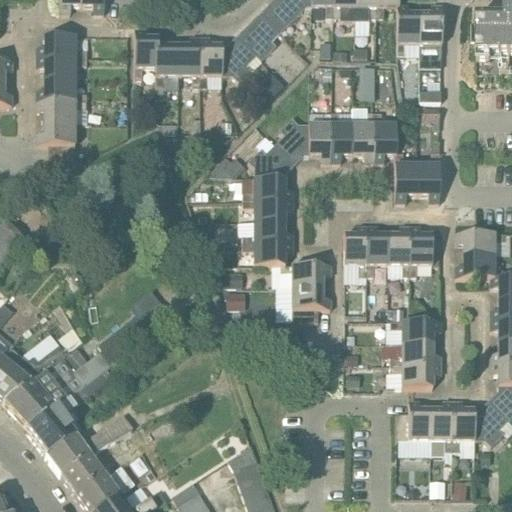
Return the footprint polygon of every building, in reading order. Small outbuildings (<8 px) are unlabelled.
[(69,12),(80,12),(80,0),(58,0),(58,20),(69,20),(69,12)] [(80,0),(80,12),(92,12),(92,20),(103,20),(103,0),(80,0)] [(305,12),(309,12),(309,0),(277,0),(259,19),(279,39),(305,12)] [(325,24),(332,24),(332,0),(309,0),(309,12),(310,13),(325,13),(325,24)] [(340,13),(354,14),(353,0),(332,0),(332,24),(340,24),(340,13)] [(368,24),(375,24),(375,0),(353,0),(354,14),(368,14),(368,24)] [(398,14),(398,12),(397,0),(375,0),(375,24),(383,24),(383,14),(395,14),(398,14)] [(511,9),(504,9),(504,20),(476,19),(476,65),(490,65),(490,59),(511,59),(511,9)] [(404,51),(418,51),(418,20),(406,19),(407,12),(398,12),(398,14),(395,14),(396,62),(404,61),(404,51)] [(418,74),(440,74),(440,62),(440,12),(430,12),(430,20),(418,20),(418,51),(418,74)] [(271,47),(279,39),(259,19),(236,42),(255,62),(260,66),(275,51),(271,47)] [(141,76),(155,76),(155,44),(144,44),(144,36),(133,36),(133,86),(141,86),(141,76)] [(35,64),(86,64),(86,57),(74,57),(74,42),(43,42),(43,54),(35,54),(35,64)] [(221,52),(221,82),(231,82),(238,88),(250,76),(246,71),(255,62),(236,42),(226,52),(221,52)] [(177,95),(177,83),(177,52),(166,51),(166,44),(155,44),(155,76),(155,92),(162,92),(162,95),(177,95)] [(191,93),(199,93),(199,44),(189,44),(189,52),(177,52),(177,83),(191,83),(191,93)] [(220,83),(221,83),(221,82),(221,52),(209,51),(209,44),(199,44),(199,93),(206,94),(206,83),(220,83)] [(354,53),(354,62),(367,62),(367,53),(354,53)] [(333,66),(347,66),(347,57),(333,56),(333,66)] [(75,72),(85,72),(86,64),(35,64),(35,74),(43,74),(43,86),(75,86),(75,72)] [(0,89),(3,89),(3,78),(11,78),(11,67),(0,66),(0,89)] [(319,81),(329,81),(330,72),(320,72),(319,81)] [(351,81),(351,72),(340,72),(340,81),(351,81)] [(363,77),(363,88),(372,88),(372,77),(363,77)] [(35,107),(86,108),(86,99),(75,99),(75,86),(43,86),(43,97),(35,97),(35,107)] [(0,111),(11,112),(11,101),(3,101),(3,89),(0,89),(0,111)] [(265,96),(257,103),(263,109),(271,102),(265,96)] [(439,96),(427,96),(418,96),(418,108),(439,108),(439,96)] [(43,129),(75,129),(75,128),(75,115),(86,114),(86,108),(35,107),(35,117),(43,117),(43,129)] [(319,169),(329,169),(330,118),(308,118),(308,130),(307,130),(307,161),(319,161),(319,169)] [(340,161),(351,161),(351,129),(338,128),(338,118),(330,118),(329,169),(340,169),(340,161)] [(363,169),(373,169),(373,118),(365,118),(365,129),(351,129),(351,161),(363,161),(363,169)] [(393,157),(396,157),(396,151),(396,139),(396,129),(380,129),(380,118),(373,118),(373,169),(383,169),(383,161),(393,161),(393,157)] [(303,161),(307,161),(307,130),(298,130),(292,123),(278,136),(283,141),(273,150),(293,170),(303,161)] [(199,140),(199,124),(190,125),(190,140),(199,140)] [(230,137),(230,127),(220,127),(220,137),(230,137)] [(47,164),(74,164),(74,151),(75,151),(75,129),(43,129),(43,141),(35,140),(35,151),(47,151),(47,164)] [(177,129),(160,129),(159,139),(177,139),(177,129)] [(396,139),(396,151),(405,151),(405,139),(396,139)] [(438,149),(430,149),(430,158),(438,158),(438,149)] [(254,184),(284,184),(284,180),(293,170),(273,150),(265,159),(260,154),(247,168),(254,174),(254,184)] [(404,201),(416,201),(416,169),(402,169),(402,157),(396,157),(393,157),(393,161),(393,209),(404,209),(404,201)] [(416,169),(416,201),(427,201),(427,209),(438,209),(438,159),(430,159),(430,169),(416,169)] [(232,186),(245,173),(234,163),(230,168),(224,162),(203,184),(232,186)] [(242,206),(291,206),(291,197),(284,197),(284,184),(254,184),(242,183),(242,206)] [(196,206),(207,206),(207,197),(196,197),(196,206)] [(252,228),(284,228),(284,217),(291,217),(291,206),(242,206),(242,214),(252,214),(252,228)] [(0,275),(29,247),(6,224),(0,229),(0,275)] [(242,249),(291,249),(291,240),(284,240),(284,228),(252,228),(252,242),(242,242),(242,249)] [(205,230),(204,243),(215,243),(215,230),(205,230)] [(358,283),(365,283),(365,233),(355,233),(355,241),(343,240),(343,272),(358,272),(358,283)] [(373,272),(387,272),(387,241),(375,241),(375,233),(365,233),(365,283),(373,283),(373,272)] [(401,283),(408,283),(408,233),(398,233),(398,241),(387,241),(387,272),(401,272),(401,283)] [(416,272),(431,272),(431,241),(418,241),(418,233),(408,233),(408,283),(416,283),(416,272)] [(462,262),(493,262),(493,247),(504,247),(504,239),(454,239),(454,250),(462,250),(462,262)] [(284,272),(284,271),(283,260),(291,260),(291,249),(242,249),(242,257),(252,257),(252,272),(279,272),(284,272)] [(34,261),(28,264),(31,272),(38,270),(34,261)] [(504,284),(504,283),(504,276),(493,276),(493,262),(462,262),(462,273),(454,273),(454,284),(489,284),(504,284)] [(291,293),(322,293),(322,282),(329,282),(329,271),(284,271),(284,272),(279,272),(279,278),(291,278),(291,293)] [(80,286),(83,280),(72,276),(70,282),(73,290),(79,290),(80,286)] [(242,278),(220,278),(220,293),(242,293),(242,278)] [(497,305),(511,305),(511,283),(504,283),(504,284),(489,284),(489,294),(497,294),(497,305)] [(322,293),(291,293),(291,328),(317,328),(317,316),(329,316),(329,305),(322,305),(322,293)] [(244,297),(226,297),(226,316),(244,316),(244,297)] [(409,305),(409,321),(425,321),(425,313),(417,305),(409,305)] [(489,327),(511,327),(511,305),(497,305),(497,317),(489,317),(489,327)] [(1,412),(24,436),(101,377),(101,378),(161,331),(171,323),(160,308),(138,325),(135,321),(97,350),(101,355),(87,366),(76,352),(69,358),(66,360),(1,412)] [(0,362),(12,348),(0,337),(0,333),(13,318),(2,309),(0,311),(0,362)] [(61,328),(67,323),(59,310),(51,316),(61,328)] [(171,323),(161,331),(175,348),(198,330),(184,313),(171,323)] [(403,315),(393,314),(392,326),(402,326),(403,315)] [(69,358),(76,352),(82,347),(72,333),(67,323),(61,328),(59,329),(65,337),(57,343),(69,358)] [(400,350),(431,350),(432,338),(439,338),(439,328),(389,327),(389,335),(401,335),(400,350)] [(497,349),(511,348),(511,327),(489,327),(489,337),(497,337),(497,349)] [(0,410),(1,412),(66,360),(49,338),(28,355),(32,361),(27,366),(11,353),(14,349),(12,348),(0,362),(0,410)] [(489,370),(511,370),(511,348),(497,349),(497,360),(489,360),(489,370)] [(389,371),(439,372),(439,362),(431,362),(431,350),(400,350),(400,364),(389,364),(389,371)] [(344,370),(357,370),(358,360),(344,360),(344,370)] [(497,393),(511,392),(511,370),(489,370),(489,380),(497,380),(497,393)] [(439,372),(389,371),(389,379),(400,379),(400,394),(431,394),(431,382),(439,382),(439,372)] [(25,436),(43,461),(82,435),(75,425),(69,429),(63,422),(76,413),(75,411),(107,386),(101,378),(101,377),(24,436),(25,436)] [(358,379),(344,380),(344,392),(359,391),(358,379)] [(487,406),(507,426),(511,421),(511,392),(497,393),(497,397),(487,406)] [(110,393),(100,404),(108,411),(118,400),(110,393)] [(498,436),(507,426),(487,406),(478,416),(473,416),(474,447),(484,447),(490,453),(502,440),(498,436)] [(394,446),(429,447),(429,416),(418,415),(418,408),(407,408),(407,420),(395,420),(394,446)] [(443,458),(451,458),(451,408),(441,408),(441,416),(429,416),(429,447),(443,447),(443,458)] [(459,447),(474,447),(473,416),(461,416),(461,408),(451,408),(451,458),(458,458),(459,447)] [(43,461),(58,480),(87,458),(130,435),(131,436),(132,434),(123,420),(104,432),(105,433),(87,443),(82,435),(43,461)] [(58,480),(76,504),(106,482),(95,467),(135,446),(130,436),(131,436),(130,435),(87,458),(58,480)] [(226,467),(232,476),(253,463),(249,452),(226,467)] [(489,457),(479,457),(479,470),(489,470),(489,457)] [(236,487),(259,479),(253,463),(232,476),(236,487)] [(76,504),(81,511),(103,511),(120,500),(134,490),(120,471),(106,482),(76,504)] [(155,482),(150,474),(142,479),(147,487),(155,482)] [(240,498),(263,489),(259,479),(236,487),(240,498)] [(430,486),(431,499),(443,498),(443,486),(430,486)] [(466,487),(453,487),(453,504),(466,504),(466,487)] [(170,503),(176,511),(198,498),(192,488),(170,503)] [(244,509),(266,500),(263,489),(240,498),(244,509)] [(103,511),(159,511),(166,508),(159,498),(137,511),(128,511),(120,500),(103,511)] [(198,498),(176,511),(196,511),(204,508),(198,498)] [(244,511),(268,511),(270,511),(266,500),(244,509),(244,511)]
